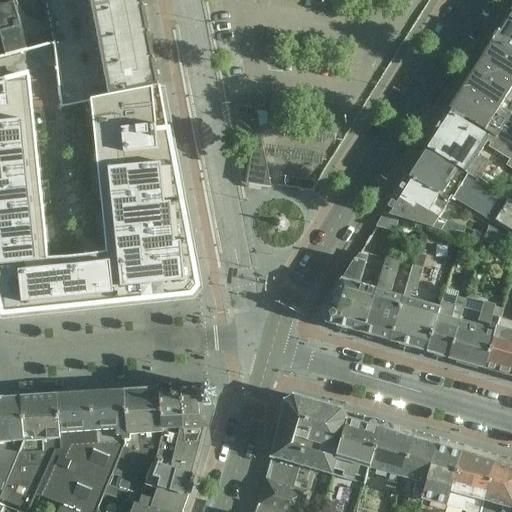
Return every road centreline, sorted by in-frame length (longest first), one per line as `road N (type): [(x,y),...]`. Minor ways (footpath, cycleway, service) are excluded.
road 1 (tertiary): [(475,0),(292,294),(271,348)]
road 2 (tertiary): [(511,419),(271,348)]
road 3 (tertiary): [(223,511),(271,348)]
